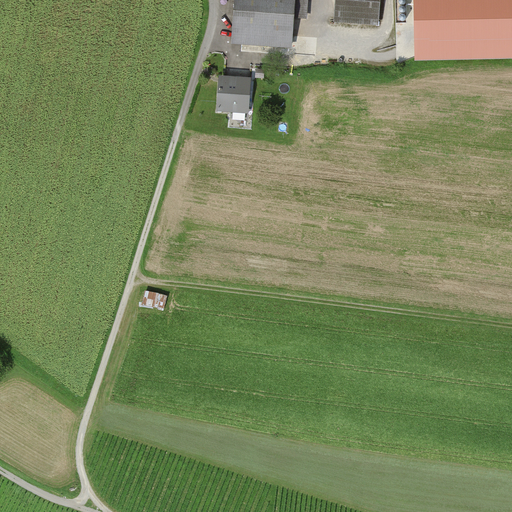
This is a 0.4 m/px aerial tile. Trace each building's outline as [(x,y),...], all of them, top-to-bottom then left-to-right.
[(297,0),(235,0),(232,46),(294,50),(297,0)] [(380,0),(337,0),(336,24),(380,26),(380,0)] [(511,0),(412,0),(414,66),(511,62),(511,0)] [(252,82),(216,81),(215,112),(251,112),(252,82)] [(167,295),(146,292),(144,304),(165,308),(167,295)]
